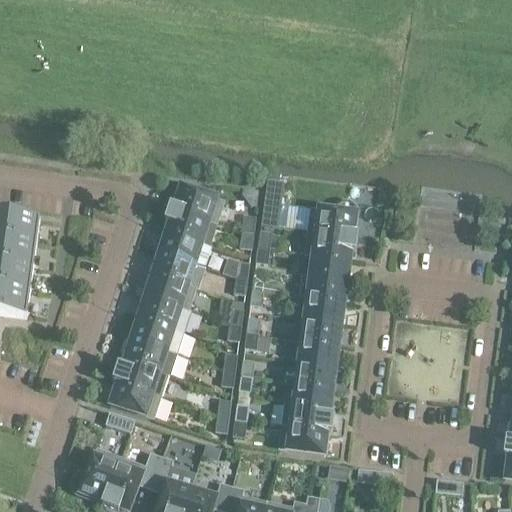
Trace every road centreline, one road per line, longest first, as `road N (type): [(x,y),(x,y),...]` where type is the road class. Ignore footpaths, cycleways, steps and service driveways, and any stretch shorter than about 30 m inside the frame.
road 1 (residential): [(419,438),(472,445),(491,298),(380,284),(361,430)]
road 2 (residential): [(0,174),(114,189),(129,210),(34,511)]
